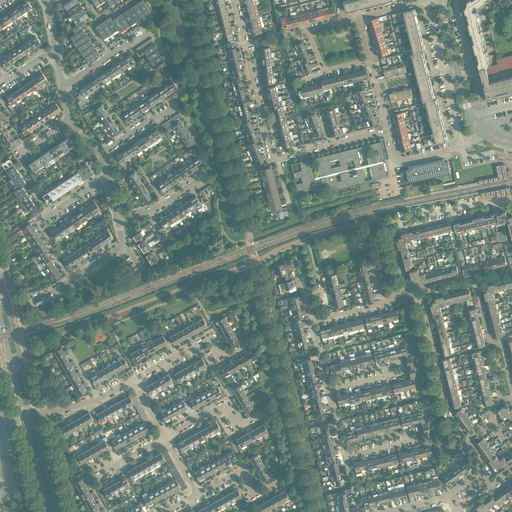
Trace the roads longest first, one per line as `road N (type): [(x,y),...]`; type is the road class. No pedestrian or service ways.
road 1 (residential): [(483,471),(448,418),(418,295)]
road 2 (residential): [(276,157),(234,0)]
road 3 (residential): [(134,379),(212,336),(224,358),(242,348)]
road 4 (residential): [(7,306),(49,293),(121,245)]
road 5 (residential): [(511,198),(383,217)]
road 6 (residential): [(166,436),(225,404),(238,426),(263,413)]
